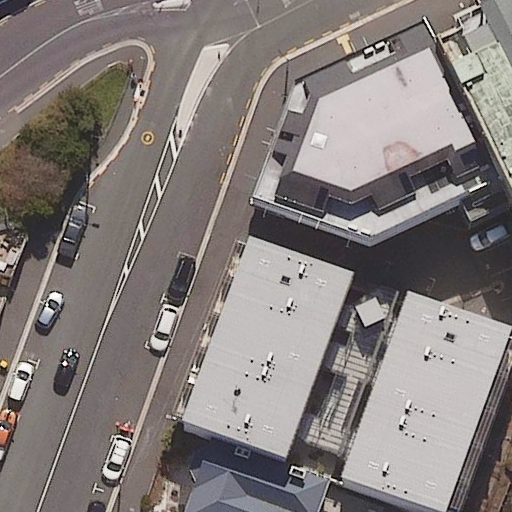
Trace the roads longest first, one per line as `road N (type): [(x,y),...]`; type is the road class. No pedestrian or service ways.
road 1 (tertiary): [(43,511),(144,224)]
road 2 (tertiary): [(288,13),(233,73),(144,224)]
road 3 (tertiary): [(144,224),(170,88),(194,23)]
road 4 (tertiary): [(108,13),(61,32),(0,76)]
